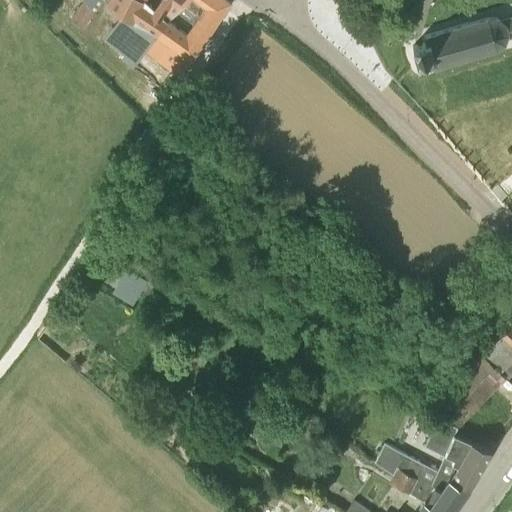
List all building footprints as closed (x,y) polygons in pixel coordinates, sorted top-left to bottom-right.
[(82,28),(95,11),(90,8),(96,0),(82,0),(69,18),(82,28)] [(165,22),(167,20),(176,12),(180,10),(187,0),(110,0),(105,9),(126,22),(118,33),(145,52),(165,22)] [(229,1),(227,0),(187,0),(180,10),(176,12),(192,23),(185,32),(167,20),(165,22),(145,52),(179,76),(191,59),(220,13),(229,1)] [(511,35),(511,17),(500,21),(496,18),(487,18),(423,36),(425,43),(412,47),(417,64),(432,60),(434,66),(496,48),(504,42),(505,38),(511,35)] [(133,69),(145,52),(118,33),(112,28),(102,42),(133,69)] [(127,268),(112,292),(132,305),(147,280),(127,268)] [(511,320),(434,399),(458,423),(503,377),(499,373),(511,361),(511,320)] [(507,377),(511,372),(511,364),(510,363),(501,372),(507,377)] [(188,414),(200,399),(186,387),(174,403),(188,414)] [(450,461),(456,464),(449,476),(469,486),(491,450),(452,433),(455,427),(436,419),(434,425),(425,445),(452,457),(450,461)] [(392,472),(396,467),(404,453),(385,442),(373,462),(392,472)] [(426,464),(418,477),(430,483),(436,470),(426,464)] [(450,511),(469,486),(449,476),(448,476),(440,488),(430,483),(418,477),(408,491),(422,500),(413,511),(450,511)] [(373,511),(354,497),(343,511),(344,511),(373,511)] [(326,511),(328,509),(317,503),(312,511),(326,511)]
